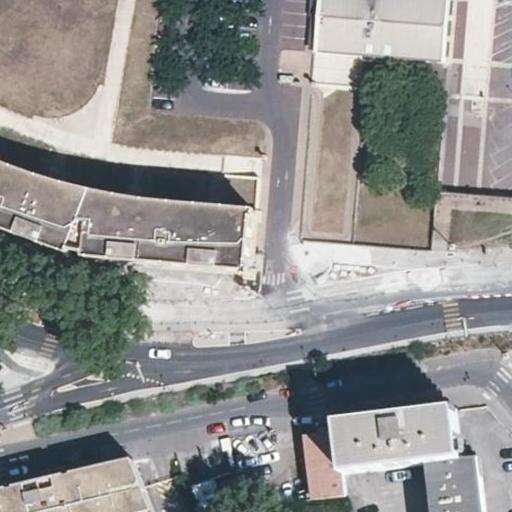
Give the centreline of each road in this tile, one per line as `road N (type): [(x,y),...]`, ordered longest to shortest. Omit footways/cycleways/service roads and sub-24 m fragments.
road 1 (residential): [(0,461),(348,392),(482,377),(511,393)]
road 2 (residential): [(266,104),(287,114),(274,281),(280,316)]
road 3 (secondary): [(287,344),(446,318),(473,295)]
road 4 (secondary): [(473,295),(430,290),(280,316)]
road 5 (secondary): [(187,318),(73,307),(0,283)]
road 6 (residential): [(31,397),(51,400),(151,378),(203,358)]
road 7 (residential): [(196,0),(192,95),(266,104)]
